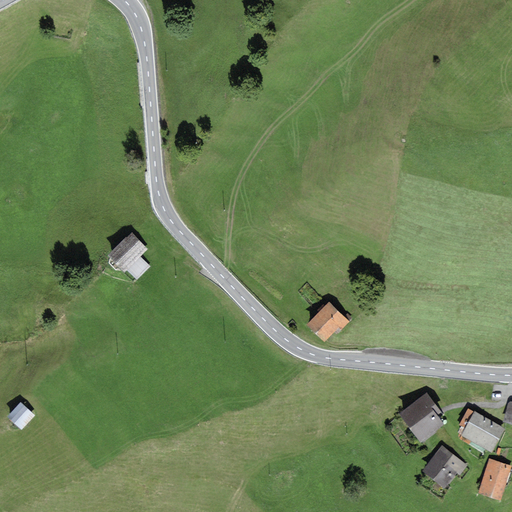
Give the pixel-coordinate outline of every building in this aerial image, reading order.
[(149,251),(134,237),(113,258),(137,281),(149,269),(140,260),(149,251)] [(329,302),(307,325),(324,342),(339,327),(342,330),(349,323),(329,302)] [(427,393),(399,414),(420,442),(443,424),(436,415),(441,411),(427,393)] [(511,424),(511,402),(508,401),(503,422),(511,424)] [(22,404),(9,418),(23,431),(36,418),(22,404)] [(465,427),(474,412),(468,409),(459,424),(465,427)] [(505,428),(474,411),(474,412),(465,427),(460,435),(491,453),(505,428)] [(442,446),(422,471),(445,489),(458,473),(460,475),(468,466),(465,464),(442,446)] [(501,500),(511,466),(489,459),(478,493),(501,500)]
